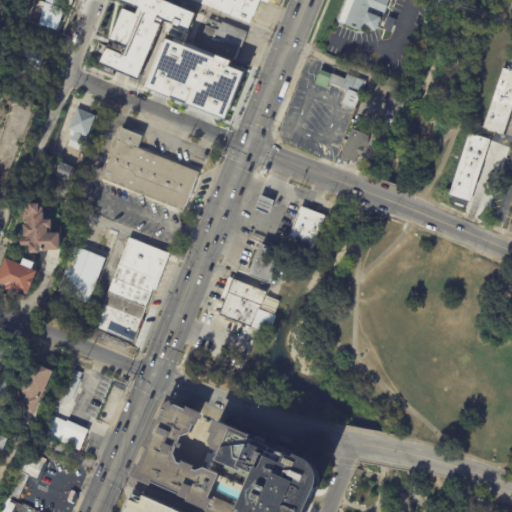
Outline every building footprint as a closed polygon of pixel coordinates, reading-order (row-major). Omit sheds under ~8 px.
[(60,0),(59,7),(61,8),(58,17),(57,17),(53,29),(39,24),(45,0),(60,0)] [(101,65),(139,78),(160,20),(188,30),(195,11),(162,0),(121,0),(120,2),(137,8),(135,13),(121,9),(101,65)] [(188,0),(237,18),(243,0),(251,0),(270,7),(272,0),(188,0)] [(342,0),(334,24),(361,33),(375,31),(385,0),(342,0)] [(222,22),(247,33),(235,63),(197,47),(209,19),(222,24),(222,22)] [(46,51),(40,71),(29,68),(28,73),(19,70),(26,45),(46,51)] [(218,86),(231,91),(226,104),(212,99),(211,100),(195,94),(210,55),(227,62),(218,86)] [(505,69),(511,71),(511,111),(504,135),(483,128),(487,116),(488,117),(504,69),(505,69)] [(331,74),(345,80),(348,75),(366,83),(355,110),(342,104),(348,91),(329,83),(326,89),(315,84),(321,70),(331,74)] [(407,99),(402,111),(398,110),(397,113),(391,111),(392,107),(388,106),(393,93),(407,99)] [(96,115),(87,137),(83,135),(80,144),(70,140),(74,131),(68,129),(77,108),(96,115)] [(17,118),(22,120),(19,130),(20,130),(18,134),(17,133),(14,142),(0,137),(7,120),(8,120),(10,116),(17,118)] [(365,135),(369,136),(361,157),(358,155),(355,163),(348,161),(347,164),(339,161),(352,129),(353,130),(354,127),(362,130),(361,133),(365,135)] [(100,179),(183,211),(199,171),(137,147),(141,136),(120,128),(100,179)] [(489,139),(469,202),(448,195),(468,132),(489,139)] [(72,166),(72,167),(72,168),(74,169),(69,180),(68,179),(67,180),(55,176),(60,162),(72,166)] [(261,197),(274,202),(269,215),(255,210),(261,197)] [(50,227),(47,227),(47,232),(58,232),(59,249),(58,249),(58,251),(38,251),(38,253),(29,253),(29,246),(21,246),(21,238),(24,238),(23,224),(26,224),(26,219),(25,219),(25,207),(29,207),(28,203),(38,203),(38,206),(43,206),(43,219),(50,218),(50,227)] [(327,214),(314,247),(289,238),(302,205),(327,214)] [(123,238),(90,328),(130,343),(164,253),(123,238)] [(257,244),(247,275),(264,280),(274,249),(257,244)] [(88,305),(56,292),(74,246),(107,259),(88,305)] [(32,262),(35,264),(33,270),(38,272),(28,296),(16,291),(15,295),(5,291),(6,287),(0,284),(0,275),(7,259),(22,266),(25,259),(32,262)] [(228,276),(214,313),(252,328),(266,291),(228,276)] [(0,370),(2,371),(11,347),(0,343),(0,370)] [(36,365),(52,372),(41,400),(39,399),(37,405),(36,405),(33,414),(13,406),(31,362),(36,365)] [(58,402),(72,369),(84,374),(82,380),(83,380),(72,405),(67,402),(66,405),(58,402)] [(130,476),(210,511),(305,511),(316,486),(316,470),(307,458),(202,413),(187,406),(185,409),(175,405),(172,405),(170,401),(162,403),(164,409),(162,410),(157,421),(155,419),(142,447),(145,448),(138,465),(135,464),(130,476)] [(74,448),(42,434),(51,415),(68,423),(67,427),(80,433),(74,448)] [(46,461),(45,463),(48,465),(40,482),(36,481),(37,479),(29,476),(18,501),(8,496),(20,471),(19,470),(28,451),(47,460),(46,461)] [(122,511),(132,490),(183,511),(122,511)] [(17,502),(18,502),(13,511),(1,511),(8,498),(17,502)]
